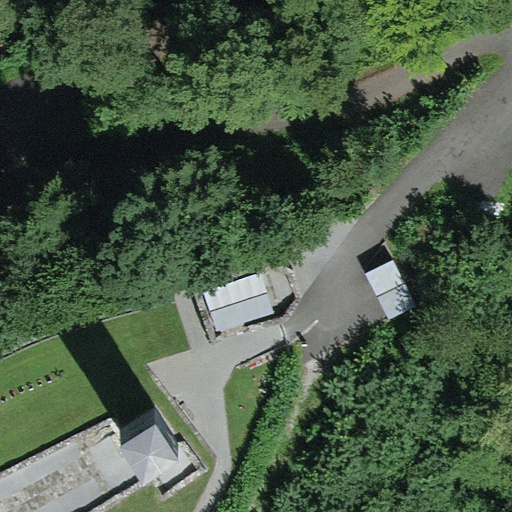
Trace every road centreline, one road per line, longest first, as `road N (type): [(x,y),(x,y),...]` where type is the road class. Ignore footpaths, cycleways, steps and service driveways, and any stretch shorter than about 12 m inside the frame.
road 1 (track): [(188,0),(154,40),(31,99),(14,116),(12,147),(30,162),(372,90),(469,34),(506,20),(511,26)]
road 2 (track): [(511,94),(352,241),(315,335)]
